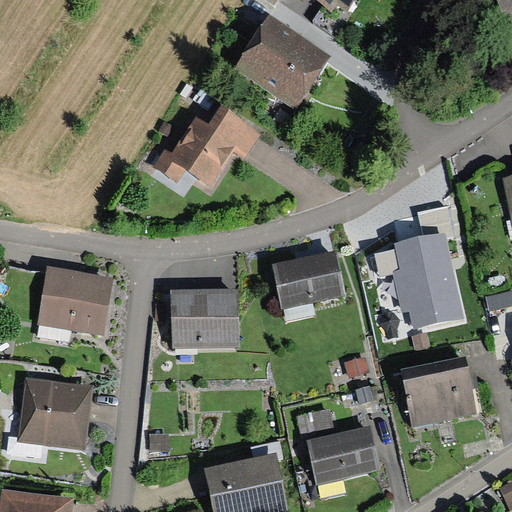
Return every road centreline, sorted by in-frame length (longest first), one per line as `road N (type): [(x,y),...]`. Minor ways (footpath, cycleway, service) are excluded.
road 1 (residential): [(144,247),(255,237),(329,216),(433,153)]
road 2 (residential): [(118,511),(144,247)]
road 3 (residential): [(437,0),(425,19),(412,93),(417,127),(433,153)]
road 4 (residential): [(0,228),(144,247)]
